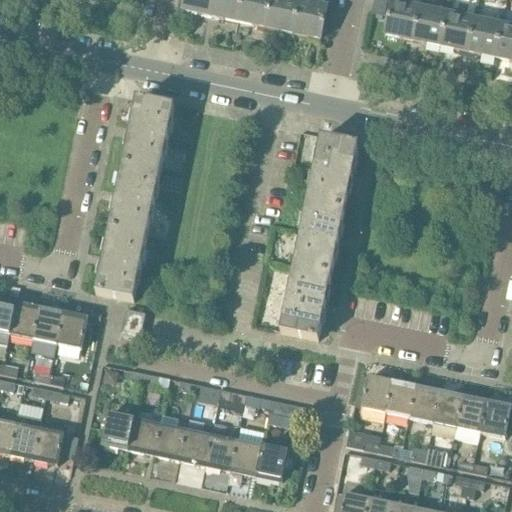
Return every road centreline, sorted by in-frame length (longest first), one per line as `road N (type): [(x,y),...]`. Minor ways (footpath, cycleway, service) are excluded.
road 1 (residential): [(338,403),(353,336),(482,363),(511,221)]
road 2 (residential): [(0,261),(59,274),(104,62)]
road 3 (residential): [(145,364),(338,403)]
road 4 (residential): [(511,149),(330,109)]
road 5 (residential): [(330,109),(152,72)]
